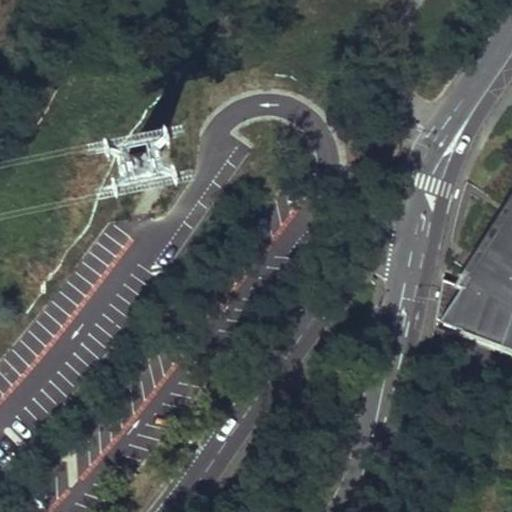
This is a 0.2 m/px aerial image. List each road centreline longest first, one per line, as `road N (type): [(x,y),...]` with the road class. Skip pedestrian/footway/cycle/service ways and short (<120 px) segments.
road 1 (unclassified): [(334,280),(169,511)]
road 2 (unclassified): [(343,511),(385,441),(430,251)]
road 3 (unclassified): [(400,255),(342,511)]
road 4 (unclassified): [(511,28),(432,143),(411,203)]
road 5 (unclassified): [(436,226),(461,146),(511,66)]
road 6 (unclassified): [(411,203),(392,201),(360,224),(334,280)]
